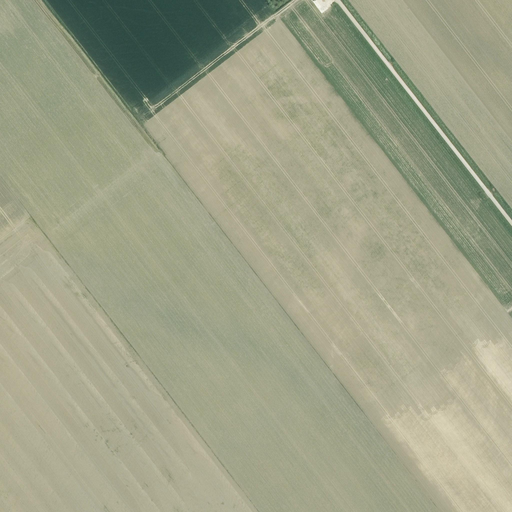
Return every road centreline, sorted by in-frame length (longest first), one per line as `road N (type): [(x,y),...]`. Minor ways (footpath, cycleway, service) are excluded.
road 1 (unclassified): [(511,223),(337,0)]
road 2 (track): [(157,151),(37,0)]
